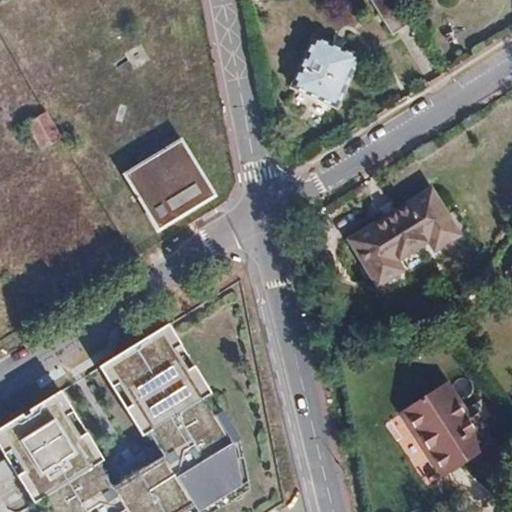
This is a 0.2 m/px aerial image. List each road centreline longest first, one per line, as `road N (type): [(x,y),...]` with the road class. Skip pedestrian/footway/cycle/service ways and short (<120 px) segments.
road 1 (residential): [(0,377),(266,208)]
road 2 (residential): [(335,511),(266,208)]
road 3 (residential): [(266,208),(511,64)]
road 4 (residential): [(266,208),(223,0)]
